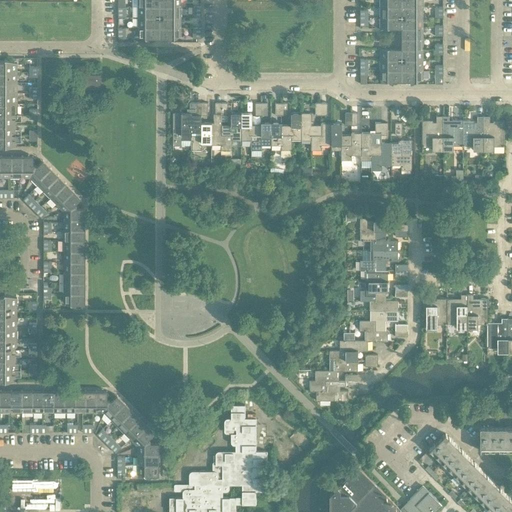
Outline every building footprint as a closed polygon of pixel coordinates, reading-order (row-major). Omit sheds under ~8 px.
[(156,6),(138,6),(138,16),(156,17),(159,17),(159,6),(156,6)] [(181,6),(159,6),(159,17),(181,17),(181,6)] [(398,6),(380,6),(380,17),(398,17),(402,17),(402,6),(398,6)] [(423,6),(402,6),(402,17),(423,17),(423,6)] [(156,17),(138,16),(138,27),(156,27),(159,27),(159,17),(156,17)] [(181,17),(159,17),(159,27),(181,27),(181,17)] [(398,17),(380,17),(380,28),(402,28),(402,17),(398,17)] [(423,17),(402,17),(402,28),(423,28),(423,17)] [(138,35),(133,37),(133,42),(150,42),(150,41),(150,40),(151,38),(156,38),(159,38),(159,27),(156,27),(138,27),(138,35)] [(181,27),(159,27),(159,38),(167,38),(168,41),(181,35),(181,27)] [(423,28),(402,28),(402,38),(423,38),(423,28)] [(423,38),(402,38),(401,48),(401,49),(423,49),(423,38)] [(401,48),(380,48),(380,59),(398,59),(401,59),(401,49),(401,48)] [(423,49),(401,49),(401,59),(423,60),(423,49)] [(4,60),(0,60),(0,71),(18,71),(18,63),(5,58),(4,60)] [(398,59),(380,59),(380,70),(398,70),(401,70),(401,59),(398,59)] [(423,60),(401,59),(401,70),(423,70),(423,60)] [(398,70),(380,70),(380,78),(392,83),(393,81),(398,81),(401,81),(401,70),(398,70)] [(423,70),(401,70),(401,81),(410,81),(411,84),(423,78),(423,70)] [(18,71),(0,71),(0,81),(18,82),(18,71)] [(100,74),(86,74),(86,88),(100,88),(100,74)] [(18,82),(0,81),(0,92),(18,93),(18,82)] [(18,93),(0,92),(0,103),(18,103),(18,93)] [(200,134),(200,122),(200,114),(207,114),(207,102),(190,102),(190,112),(172,112),(172,145),(190,145),(190,140),(191,134),(200,134)] [(213,122),(210,122),(210,145),(220,145),(220,149),(231,150),(231,140),(231,134),(221,134),(221,123),(221,115),(227,115),(227,102),(215,102),(215,113),(213,113),(213,122)] [(18,103),(0,103),(0,113),(21,114),(21,113),(18,113),(18,103)] [(231,140),(241,140),(241,112),(231,112),(231,123),(221,123),(221,134),(231,134),(231,140)] [(241,140),(250,140),(251,135),(261,135),(261,124),(252,124),(252,112),(241,112),(241,140)] [(291,140),(301,140),(301,112),(291,112),(291,124),(281,124),(281,135),(291,134),(291,140)] [(301,140),(310,140),(311,134),(321,134),(321,124),(311,124),(311,112),(301,112),(301,140)] [(21,114),(0,113),(0,123),(17,124),(17,120),(21,120),(21,114)] [(442,150),(442,116),(436,116),(436,122),(429,122),(429,120),(422,120),(422,146),(432,146),(432,150),(442,150)] [(442,116),(442,150),(453,150),(453,146),(463,146),(463,120),(456,120),(456,122),(449,122),(449,116),(442,116)] [(483,150),(484,116),(477,116),(477,122),(469,122),(469,120),(463,120),(463,146),(472,146),(472,150),(483,150)] [(484,116),(483,150),(493,150),(493,145),(504,145),(504,120),(497,120),(497,122),(490,122),(490,116),(484,116)] [(210,122),(200,122),(200,134),(191,134),(190,140),(190,145),(190,149),(201,149),(201,145),(210,145),(210,122)] [(271,145),(271,122),(261,122),(261,124),(261,135),(251,135),(250,140),(250,150),(261,150),(261,145),(271,145)] [(271,122),(271,145),(281,145),(281,150),(291,150),(291,140),(291,134),(281,135),(281,124),(281,122),(271,122)] [(331,145),(331,122),(321,122),(321,124),(321,134),(311,134),(310,140),(310,150),(321,150),(321,145),(331,145)] [(331,122),(331,145),(331,149),(341,149),(341,144),(351,144),(351,134),(341,134),(341,122),(331,122)] [(17,124),(0,123),(0,134),(21,135),(21,129),(17,129),(17,124)] [(361,155),(361,132),(351,132),(351,134),(351,144),(341,144),(341,149),(341,160),(351,160),(351,155),(361,155)] [(361,132),(361,155),(361,159),(371,159),(371,154),(381,154),(381,144),(371,144),(372,132),(361,132)] [(21,135),(0,134),(0,146),(17,146),(17,141),(21,141),(21,135)] [(391,142),(391,164),(402,165),(402,169),(411,169),(411,154),(411,140),(398,139),(398,142),(391,142)] [(391,164),(391,142),(381,142),(381,144),(381,154),(371,154),(371,159),(371,170),(382,170),(382,164),(391,164)] [(12,156),(0,156),(0,168),(1,178),(12,178),(12,156)] [(22,156),(12,156),(12,178),(22,178),(22,156)] [(33,156),(22,156),(22,178),(30,178),(35,165),(33,164),(33,160),(33,156)] [(241,158),(231,158),(231,167),(241,167),(241,158)] [(35,165),(30,178),(35,183),(51,168),(43,160),(40,162),(37,166),(35,165)] [(51,168),(35,183),(43,191),(58,175),(51,168)] [(451,176),(451,177),(451,181),(452,181),(452,182),(453,182),(455,182),(456,182),(457,182),(459,182),(461,182),(462,182),(463,181),(463,177),(463,176),(463,170),(463,169),(462,169),(460,169),(457,169),(456,169),(456,170),(456,174),(456,175),(455,175),(452,176),(451,176)] [(58,175),(43,191),(50,198),(66,183),(58,175)] [(66,183),(50,198),(58,206),(73,190),(66,183)] [(73,190),(58,206),(63,211),(76,206),(75,204),(79,201),(81,198),(73,190)] [(23,199),(27,203),(32,198),(29,194),(23,199)] [(31,207),(36,201),(32,198),(27,203),(31,207)] [(34,210),(40,205),(36,201),(31,207),(34,210)] [(38,214),(43,209),(40,205),(34,210),(38,214)] [(76,206),(63,211),(63,219),(85,219),(85,208),(81,208),(77,208),(76,206)] [(43,209),(38,214),(42,218),(47,212),(43,209)] [(361,240),(370,240),(375,240),(376,230),(388,230),(396,230),(396,236),(408,236),(408,224),(395,224),(393,224),(391,221),(391,220),(388,220),(367,219),(365,217),(361,217),(361,240)] [(85,219),(63,219),(63,230),(85,230),(85,219)] [(85,230),(63,230),(63,240),(85,240),(85,230)] [(370,240),(370,250),(398,250),(398,240),(386,240),(386,230),(388,230),(376,230),(375,240),(370,240)] [(85,240),(63,240),(63,251),(85,251),(85,240)] [(370,250),(370,259),(375,259),(375,269),(386,270),(386,260),(398,260),(398,250),(370,250)] [(85,251),(63,251),(63,261),(85,261),(85,251)] [(366,280),(388,280),(388,270),(386,270),(375,269),(375,259),(370,259),(361,259),(361,270),(366,270),(366,278),(366,280)] [(85,261),(63,261),(63,272),(85,272),(85,261)] [(85,272),(63,272),(63,282),(85,283),(85,272)] [(388,280),(366,280),(366,281),(365,289),(361,289),(361,300),(370,300),(376,300),(376,289),(386,289),(388,289),(388,280)] [(85,283),(63,282),(63,293),(85,293),(85,283)] [(370,300),(370,310),(398,310),(398,300),(386,300),(386,289),(376,289),(376,300),(370,300)] [(0,294),(0,305),(17,306),(17,298),(5,293),(4,295),(0,294)] [(85,293),(63,293),(63,301),(76,307),(77,304),(81,304),(82,304),(85,304),(85,293)] [(446,324),(447,297),(440,298),(440,300),(432,300),(432,294),(426,294),(426,328),(436,328),(436,324),(446,324)] [(447,297),(446,324),(456,324),(456,328),(467,328),(467,294),(460,294),(460,300),(453,300),(453,297),(447,297)] [(467,294),(467,328),(477,328),(477,324),(488,324),(488,322),(488,298),(480,298),(480,300),(473,300),(473,294),(467,294)] [(17,306),(0,305),(0,316),(17,317),(17,306)] [(370,310),(370,320),(376,320),(376,330),(386,330),(386,320),(398,320),(398,310),(370,310)] [(17,317),(0,316),(0,327),(17,327),(17,317)] [(488,322),(488,324),(488,329),(487,329),(487,348),(498,348),(498,352),(508,352),(508,318),(502,318),(502,324),(494,324),(494,322),(488,322)] [(365,339),(368,340),(388,340),(388,330),(386,330),(376,330),(376,320),(370,320),(361,319),(361,328),(365,328),(365,339)] [(17,327),(0,327),(0,337),(17,338),(17,327)] [(17,338),(0,337),(0,348),(8,348),(21,348),(17,348),(17,338)] [(368,340),(365,339),(354,339),(344,339),(340,339),(340,350),(345,350),(345,360),(356,360),(356,350),(368,350),(368,340)] [(8,348),(0,348),(0,358),(17,359),(17,355),(21,355),(21,348),(8,348)] [(358,360),(356,360),(345,360),(345,350),(340,350),(331,350),(331,369),(336,369),(337,371),(358,370),(358,360)] [(17,359),(0,358),(0,369),(21,369),(21,363),(17,363),(17,359)] [(483,368),(479,373),(483,376),(487,372),(483,368)] [(21,369),(0,369),(0,380),(17,381),(17,375),(21,375),(21,369)] [(325,379),(337,380),(337,379),(337,371),(336,369),(331,369),(315,369),(315,380),(310,380),(310,390),(316,390),(325,390),(325,379)] [(294,372),(291,376),(295,380),(299,377),(294,372)] [(340,386),(357,386),(358,380),(345,380),(345,379),(337,379),(337,380),(325,379),(325,390),(316,390),(316,400),(347,400),(348,390),(340,390),(340,386)] [(0,391),(0,412),(11,412),(11,391),(0,391)] [(11,391),(11,412),(21,412),(22,391),(11,391)] [(22,391),(21,412),(32,412),(32,391),(22,391)] [(32,391),(32,412),(43,412),(43,391),(32,391)] [(54,391),(43,391),(43,412),(53,412),(54,391)] [(64,391),(54,391),(53,412),(64,412),(64,391)] [(64,391),(64,412),(75,412),(75,400),(75,391),(64,391)] [(85,391),(75,391),(75,400),(75,412),(78,412),(82,412),(85,412),(85,404),(85,391)] [(85,391),(85,404),(85,412),(96,412),(96,391),(85,391)] [(107,391),(96,391),(96,412),(104,412),(109,400),(107,399),(107,394),(107,391)] [(109,400),(104,412),(109,418),(125,403),(117,395),(114,397),(111,400),(109,400)] [(125,403),(109,418),(116,425),(132,410),(125,403)] [(222,511),(223,510),(229,510),(228,511),(235,511),(236,504),(256,504),(255,491),(267,491),(267,451),(257,451),(256,418),(245,418),(245,404),(231,404),(231,418),(227,418),(226,419),(224,421),(225,430),(231,429),(231,442),(231,443),(233,444),(234,445),(236,445),(236,451),(218,451),(216,454),(216,471),(192,471),(189,474),(189,488),(186,488),(185,489),(183,491),(183,497),(169,497),(169,511),(176,511),(177,511),(183,511),(182,511),(222,511)] [(132,410),(116,425),(124,433),(139,417),(132,410)] [(343,416),(339,419),(344,425),(348,421),(343,416)] [(139,417),(124,433),(131,440),(147,425),(139,417)] [(147,425),(131,440),(137,446),(150,440),(149,439),(152,436),(155,433),(147,425)] [(494,450),(498,450),(498,427),(480,427),(480,450),(484,450),(484,451),(494,451),(494,450)] [(511,427),(498,427),(498,450),(502,450),(502,451),(511,450),(511,427)] [(97,434),(101,438),(106,432),(102,429),(97,434)] [(105,441),(110,436),(106,432),(101,438),(105,441)] [(429,449),(442,462),(458,446),(455,443),(456,443),(449,436),(448,436),(445,433),(429,449)] [(110,436),(105,441),(108,445),(114,440),(110,436)] [(114,440),(108,445),(112,449),(117,443),(114,440)] [(150,440),(137,446),(137,453),(159,454),(159,443),(155,443),(151,443),(150,440)] [(121,447),(117,443),(112,449),(116,453),(121,447)] [(442,462),(455,475),(471,459),(468,456),(461,449),(458,446),(442,462)] [(159,454),(137,453),(137,464),(159,464),(159,454)] [(455,475),(467,488),(484,472),(481,469),(481,468),(474,461),(474,462),(471,459),(455,475)] [(159,464),(137,464),(137,472),(150,478),(151,475),(155,475),(159,475),(159,464)] [(425,468),(431,474),(434,471),(428,465),(425,468)] [(374,483),(357,466),(329,494),(329,511),(403,511),(374,483)] [(434,471),(431,474),(436,479),(439,477),(434,471)] [(467,488),(480,501),(497,485),(493,482),(494,481),(487,474),(486,475),(484,472),(467,488)] [(480,501),(491,511),(494,511),(509,497),(506,494),(507,494),(500,487),(499,487),(497,485),(480,501)] [(434,511),(442,504),(423,486),(407,501),(418,511),(434,511)] [(451,490),(449,492),(448,492),(454,498),(457,495),(451,490)] [(494,511),(511,511),(511,500),(509,497),(494,511)] [(460,498),(457,501),(463,507),(466,504),(460,498)]
